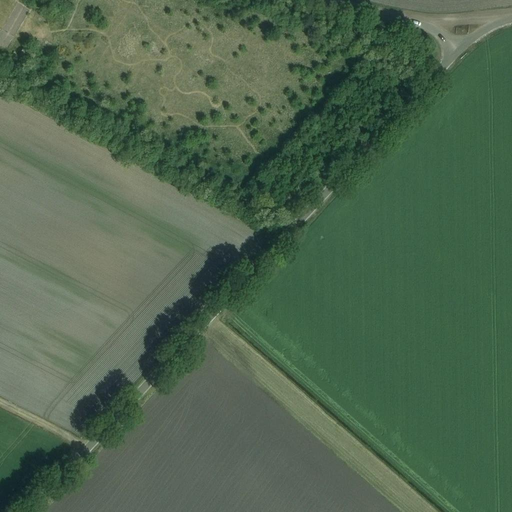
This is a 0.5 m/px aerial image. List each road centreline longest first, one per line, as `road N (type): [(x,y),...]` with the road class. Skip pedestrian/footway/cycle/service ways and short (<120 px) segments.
road 1 (unclassified): [(27,511),(457,50)]
road 2 (unclassified): [(457,50),(419,24),(319,0)]
